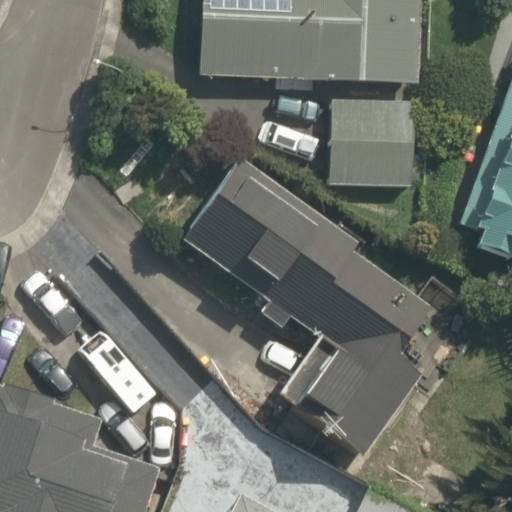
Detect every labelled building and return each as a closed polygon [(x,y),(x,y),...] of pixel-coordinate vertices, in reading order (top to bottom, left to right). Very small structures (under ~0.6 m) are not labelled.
[(193,0),(193,83),(414,85),(415,0),(193,0)] [(511,251),(511,52),(445,227),(511,251)] [(407,100),(317,98),(315,189),(405,192),(407,100)] [(170,241),(214,270),(314,335),(260,418),(332,465),(437,303),(221,162),(170,241)] [(0,381),(0,511),(146,511),(155,482),(79,458),(86,435),(37,420),(45,395),(0,381)] [(336,511),(264,511),(226,495),(218,511),(392,511),(345,491),(336,511)]
